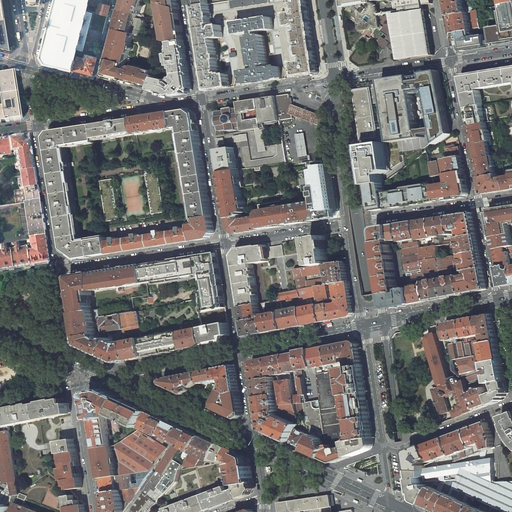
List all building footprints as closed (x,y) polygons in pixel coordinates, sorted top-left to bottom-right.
[(0,0),(0,47),(10,50),(1,0),(0,0)] [(53,0),(39,56),(43,62),(71,69),(74,55),(75,50),(76,47),(82,49),(91,14),(85,12),(88,0),(53,0)] [(122,10),(117,29),(132,33),(139,35),(143,19),(135,18),(136,14),(138,14),(139,11),(141,11),(143,2),(143,1),(143,0),(124,0),(122,7),(125,7),(124,11),(122,10)] [(163,3),(178,8),(179,9),(179,7),(177,1),(178,1),(178,0),(159,0),(160,2),(163,3)] [(236,0),(233,1),(217,3),(218,10),(234,7),(234,8),(270,3),(269,2),(280,0),(236,0)] [(294,0),(295,4),(296,4),(297,4),(298,10),(299,10),(300,10),(301,14),(300,15),(296,16),(296,14),(295,14),(288,15),(290,27),(297,26),(297,25),(300,25),(302,32),(299,32),(298,33),(302,56),(302,57),(305,56),(306,63),(296,64),(298,76),(319,73),(307,0),(294,0)] [(394,0),(395,2),(397,2),(398,9),(402,8),(403,13),(394,15),(394,16),(395,16),(396,19),(395,20),(395,24),(394,24),(394,27),(396,26),(397,36),(396,36),(396,39),(398,39),(399,49),(398,49),(398,52),(399,52),(400,52),(400,55),(401,55),(402,59),(401,59),(401,60),(434,55),(434,54),(427,11),(427,10),(425,10),(424,7),(424,5),(433,4),(431,0),(394,0)] [(466,13),(463,0),(447,0),(450,16),(466,13)] [(110,5),(99,2),(96,13),(107,15),(110,5)] [(394,27),(394,24),(394,23),(393,22),(392,16),(388,13),(386,17),(375,9),(372,7),(373,6),(378,5),(377,2),(371,3),(349,6),(346,10),(353,15),(351,19),(358,24),(355,28),(363,34),(368,27),(369,27),(371,29),(375,32),(372,35),(379,41),(377,45),(380,47),(378,50),(382,53),(387,46),(398,54),(399,52),(398,52),(398,49),(399,49),(398,39),(396,39),(396,36),(397,36),(396,26),(394,27)] [(178,8),(163,3),(162,5),(160,6),(164,29),(166,30),(165,34),(166,34),(166,39),(170,40),(169,42),(172,43),(184,41),(184,37),(183,37),(182,35),(181,31),(183,31),(182,26),(179,20),(181,20),(180,14),(179,14),(178,8)] [(199,5),(196,6),(209,90),(230,87),(228,75),(225,75),(225,74),(221,74),(221,73),(218,74),(218,71),(219,70),(218,67),(219,67),(218,60),(219,60),(218,55),(217,55),(216,48),(215,48),(214,39),(223,38),(221,25),(215,26),(214,29),(214,30),(211,30),(211,24),(212,24),(211,18),(212,18),(211,13),(211,14),(209,4),(199,5)] [(462,51),(511,42),(511,4),(504,6),(480,10),(482,28),(483,29),(471,31),(454,34),(456,47),(462,51)] [(475,11),(473,12),(475,29),(482,28),(480,10),(475,11)] [(466,13),(450,16),(454,34),(471,31),(468,13),(466,13)] [(272,17),(237,23),(239,35),(254,33),(254,36),(251,37),(250,38),(254,66),(255,67),(259,66),(260,70),(244,72),(246,85),(281,79),(279,67),(264,69),(264,66),(267,65),(268,64),(264,36),(263,35),(259,36),(258,32),(274,30),(272,17)] [(130,55),(132,43),(134,36),(132,36),(132,33),(117,29),(111,50),(114,50),(111,60),(124,63),(126,64),(129,54),(130,55)] [(188,64),(186,49),(185,49),(184,46),(185,46),(184,41),(172,43),(172,47),(171,47),(172,54),(168,55),(169,63),(171,63),(171,67),(175,66),(176,70),(177,69),(178,75),(188,73),(190,73),(189,67),(188,68),(187,64),(188,64)] [(97,57),(85,54),(84,58),(74,55),(71,69),(92,75),(92,74),(97,57)] [(132,85),(146,89),(146,86),(153,88),(157,78),(157,76),(153,75),(154,71),(137,67),(136,68),(133,67),(132,71),(123,68),(124,63),(111,60),(110,66),(107,65),(105,75),(114,78),(113,80),(121,82),(122,80),(125,81),(125,83),(128,84),(129,82),(132,83),(132,85)] [(508,70),(485,73),(487,88),(510,85),(508,70)] [(435,133),(450,124),(439,71),(423,73),(423,75),(411,77),(411,75),(389,79),(391,86),(383,88),(386,101),(390,127),(392,141),(404,139),(404,140),(420,138),(419,136),(421,136),(421,138),(424,137),(424,135),(424,134),(421,134),(421,135),(419,135),(419,130),(413,94),(427,92),(434,128),(435,133)] [(15,73),(0,75),(0,83),(1,88),(3,106),(6,121),(9,120),(10,122),(22,120),(15,73)] [(173,81),(171,83),(168,82),(169,81),(157,78),(153,88),(152,90),(155,91),(155,90),(159,91),(159,92),(162,93),(162,92),(169,94),(172,95),(173,95),(176,95),(176,96),(181,95),(182,95),(184,92),(185,93),(188,89),(190,91),(192,88),(190,76),(189,76),(188,73),(178,75),(178,77),(176,78),(173,80),(173,81)] [(485,73),(462,77),(468,108),(483,105),(482,101),(480,90),(487,88),(485,73)] [(382,80),(383,88),(391,86),(389,79),(382,80)] [(359,91),(356,92),(363,139),(365,139),(366,146),(364,147),(370,185),(383,183),(382,175),(388,171),(384,142),(392,141),(390,127),(376,130),(371,104),(386,101),(383,88),(359,91)] [(291,98),(290,94),(277,96),(281,121),(294,119),(293,115),(292,106),(291,98)] [(263,124),(275,122),(281,121),(277,96),(276,96),(258,99),(262,124),(263,124)] [(239,102),(239,104),(239,105),(240,108),(243,128),(243,130),(243,131),(256,129),(263,128),(262,124),(258,99),(240,102),(239,102)] [(292,106),(293,115),(321,126),(325,116),(294,105),(293,104),(292,106)] [(483,105),(468,108),(471,125),(486,122),(490,122),(487,109),(484,109),(483,105)] [(226,111),(217,112),(218,119),(219,124),(220,131),(229,130),(230,130),(230,131),(238,130),(238,129),(238,128),(243,128),(240,108),(237,109),(235,109),(234,108),(226,109),(227,110),(226,110),(226,111)] [(190,110),(174,112),(176,127),(176,128),(177,128),(182,128),(196,219),(198,218),(212,216),(196,114),(190,110)] [(174,112),(134,119),(136,132),(137,133),(176,127),(174,112)] [(134,119),(94,125),(96,138),(136,132),(134,119)] [(268,130),(267,125),(276,124),(275,122),(263,124),(264,130),(268,130)] [(492,145),(490,130),(488,130),(486,122),(471,125),(472,130),(474,138),(476,139),(477,142),(475,144),(478,160),(480,161),(481,164),(479,165),(482,177),(496,175),(495,167),(497,167),(494,152),(492,152),(491,153),(489,145),(492,145)] [(450,124),(435,133),(437,145),(452,134),(450,124)] [(94,125),(52,131),(48,137),(65,248),(80,259),(111,254),(109,242),(108,238),(82,242),(82,241),(81,241),(66,146),(97,141),(96,138),(94,125)] [(263,128),(256,129),(260,152),(266,151),(266,147),(263,128)] [(247,134),(234,136),(235,142),(242,141),(248,140),(247,134)] [(7,154),(17,152),(20,172),(21,172),(35,170),(36,170),(30,135),(0,139),(0,157),(8,156),(7,154)] [(297,136),(299,148),(302,147),(307,147),(305,135),(299,136),(297,136)] [(248,140),(242,141),(246,168),(253,167),(252,161),(248,140)] [(275,157),(252,161),(253,167),(253,168),(256,167),(261,166),(287,162),(284,144),(277,145),(279,154),(275,157)] [(447,147),(448,151),(449,154),(444,155),(444,153),(430,156),(431,162),(445,159),(462,156),(461,148),(457,149),(456,146),(447,147)] [(234,147),(219,150),(222,172),(239,170),(237,159),(236,159),(234,147)] [(445,159),(431,162),(433,177),(441,176),(438,163),(445,161),(448,174),(465,171),(462,156),(445,159)] [(307,164),(313,201),(291,204),(291,206),(294,224),(321,220),(321,218),(323,218),(323,220),(332,218),(333,218),(336,216),(337,212),(337,210),(338,210),(336,197),(335,197),(334,187),(335,187),(332,169),(331,161),(322,162),(307,164)] [(21,172),(22,180),(19,181),(20,187),(22,186),(22,189),(34,187),(34,184),(34,183),(36,183),(38,183),(36,170),(35,170),(21,172)] [(224,176),(226,190),(225,190),(226,194),(242,191),(241,186),(243,185),(242,180),(240,181),(239,170),(222,172),(223,177),(224,176)] [(437,202),(466,197),(469,192),(465,171),(448,174),(450,184),(435,186),(437,202)] [(159,172),(147,174),(153,214),(165,212),(159,172)] [(496,175),(482,177),(485,194),(508,190),(506,177),(502,178),(501,180),(499,179),(499,174),(496,175)] [(113,179),(101,181),(107,221),(120,219),(113,179)] [(385,191),(383,183),(370,185),(369,185),(372,208),(376,208),(376,211),(384,210),(404,207),(403,205),(411,204),(412,206),(437,202),(435,186),(434,186),(431,186),(431,184),(404,189),(405,190),(386,194),(385,191)] [(24,203),(41,200),(38,187),(36,187),(34,187),(22,189),(14,190),(16,204),(24,203)] [(227,198),(230,218),(242,217),(243,215),(242,213),(246,213),(244,205),(246,205),(246,201),(244,201),(242,191),(226,194),(226,198),(227,198)] [(46,236),(41,200),(24,203),(30,239),(46,236)] [(282,201),(259,205),(260,217),(263,229),(294,224),(291,206),(283,207),(282,201)] [(488,210),(495,249),(509,247),(511,246),(511,237),(510,226),(511,225),(511,206),(508,207),(509,209),(505,209),(505,207),(488,210)] [(473,212),(450,216),(454,234),(454,239),(457,239),(456,232),(460,231),(461,238),(477,234),(473,213),(473,212)] [(212,216),(198,218),(199,223),(200,223),(200,224),(192,226),(193,229),(195,240),(210,238),(215,232),(212,216)] [(450,216),(433,219),(436,237),(437,246),(451,244),(451,239),(448,240),(447,235),(454,234),(450,216)] [(230,218),(231,230),(236,234),(263,229),(260,217),(242,219),(242,217),(230,218)] [(433,219),(416,221),(419,239),(419,240),(428,239),(428,240),(432,240),(431,238),(436,237),(433,219)] [(416,221),(398,224),(401,240),(401,242),(403,242),(404,248),(405,254),(407,264),(423,262),(423,261),(421,248),(420,242),(416,242),(415,240),(419,239),(416,221)] [(390,240),(393,240),(393,241),(401,240),(398,224),(380,227),(376,233),(377,242),(390,240)] [(116,241),(109,242),(111,254),(195,240),(193,229),(185,230),(185,227),(182,228),(182,231),(163,234),(163,231),(160,231),(160,234),(142,237),(141,234),(138,235),(138,238),(120,241),(119,238),(116,238),(116,241)] [(461,238),(459,238),(462,252),(462,254),(481,251),(477,234),(461,238)] [(46,236),(30,239),(32,248),(32,249),(33,248),(33,251),(28,252),(31,266),(48,264),(50,261),(46,236)] [(328,264),(330,264),(326,236),(310,238),(314,266),(322,265),(328,264)] [(295,269),(314,266),(310,238),(282,243),(282,247),(284,256),(286,270),(295,269)] [(377,242),(380,260),(393,258),(390,240),(377,242)] [(15,250),(11,250),(14,269),(31,266),(28,252),(28,248),(20,249),(19,241),(14,242),(15,250)] [(6,243),(0,243),(0,271),(14,269),(11,250),(8,251),(6,243)] [(266,245),(240,249),(236,256),(244,307),(259,304),(253,264),(269,261),(268,258),(284,256),(282,247),(267,250),(266,245)] [(437,246),(421,248),(423,261),(439,258),(437,246)] [(511,261),(509,247),(495,249),(499,266),(507,265),(509,264),(511,263),(511,261)] [(453,255),(439,258),(442,271),(447,270),(452,268),(456,268),(460,272),(468,270),(484,267),(481,251),(462,254),(465,267),(462,268),(462,267),(460,268),(460,266),(456,267),(455,261),(458,260),(457,255),(453,255)] [(154,263),(145,264),(148,280),(148,283),(158,282),(205,274),(208,290),(205,290),(206,299),(225,296),(220,269),(219,269),(218,264),(220,263),(218,253),(208,255),(183,258),(163,262),(158,263),(158,264),(154,265),(154,263)] [(380,260),(383,277),(396,275),(393,258),(380,260)] [(439,258),(423,261),(423,262),(425,273),(442,271),(439,258)] [(330,264),(328,264),(329,272),(326,273),(326,274),(327,280),(316,281),(317,286),(327,285),(335,284),(350,282),(347,261),(330,264)] [(408,271),(409,277),(411,287),(427,284),(426,278),(425,273),(423,262),(407,264),(408,271)] [(507,265),(499,266),(503,286),(511,284),(511,263),(509,264),(510,270),(510,269),(509,269),(508,269),(507,265)] [(106,287),(116,285),(117,293),(124,291),(124,287),(134,286),(134,283),(148,280),(145,264),(134,266),(135,267),(121,269),(121,268),(112,270),(96,272),(96,273),(82,275),(78,275),(79,276),(76,277),(75,276),(74,276),(74,277),(71,281),(70,281),(71,282),(72,282),(72,285),(71,285),(72,289),(73,289),(75,302),(74,302),(76,313),(93,310),(92,303),(91,303),(89,296),(92,295),(91,291),(106,288),(106,287)] [(314,266),(295,269),(299,290),(308,288),(306,282),(305,277),(313,276),(313,275),(324,274),(322,265),(314,266)] [(469,276),(461,277),(464,294),(488,289),(484,267),(468,270),(469,276)] [(448,277),(443,278),(447,297),(464,294),(461,277),(460,275),(454,276),(452,268),(447,270),(448,277)] [(158,282),(158,285),(203,278),(205,290),(208,290),(205,274),(158,282)] [(383,277),(385,294),(398,292),(396,275),(383,277)] [(427,278),(426,278),(427,284),(430,301),(447,297),(443,278),(435,280),(434,278),(433,279),(433,281),(429,281),(429,279),(428,280),(427,278)] [(350,282),(335,284),(338,299),(339,299),(352,297),(350,282)] [(414,304),(430,301),(427,284),(411,287),(411,288),(414,304)] [(327,285),(317,286),(319,297),(319,301),(320,301),(330,300),(327,285)] [(308,288),(299,290),(301,297),(301,300),(306,325),(324,322),(321,305),(321,304),(311,306),(310,302),(309,302),(308,299),(319,297),(317,286),(308,288)] [(391,308),(414,304),(411,288),(405,289),(403,290),(402,290),(403,293),(399,294),(398,292),(385,294),(387,306),(388,307),(390,308),(391,308)] [(299,290),(279,294),(280,299),(280,301),(288,299),(289,301),(294,301),(293,298),(301,297),(299,290)] [(203,299),(139,312),(143,332),(148,357),(168,353),(187,349),(182,325),(194,322),(203,321),(201,313),(227,308),(225,296),(206,299),(203,299)] [(330,300),(331,303),(334,320),(343,318),(352,316),(355,313),(352,297),(339,299),(339,302),(339,303),(338,303),(333,304),(332,300),(330,300)] [(259,304),(244,307),(246,321),(262,318),(265,317),(265,315),(265,313),(261,314),(260,307),(263,306),(264,307),(267,307),(278,305),(281,304),(280,301),(280,299),(259,304)] [(300,307),(282,311),(283,312),(286,329),(306,325),(301,300),(299,301),(300,307)] [(331,303),(321,305),(324,322),(334,320),(331,303)] [(231,335),(229,323),(227,308),(201,313),(203,321),(204,328),(208,345),(227,341),(226,336),(231,335)] [(105,332),(102,317),(101,309),(93,310),(76,313),(79,337),(99,334),(105,333),(105,332)] [(136,312),(122,314),(125,329),(125,332),(126,335),(140,332),(143,332),(139,312),(139,311),(136,312)] [(283,312),(265,315),(265,317),(266,320),(268,333),(286,329),(283,312)] [(108,316),(102,317),(105,332),(108,332),(125,329),(122,314),(119,315),(117,315),(118,320),(111,321),(110,320),(109,321),(108,316)] [(493,314),(479,317),(483,335),(485,335),(486,343),(498,340),(493,314)] [(479,317),(464,319),(467,337),(467,338),(468,338),(474,337),(482,335),(483,335),(479,317)] [(262,318),(246,321),(248,337),(249,337),(268,333),(266,320),(263,320),(262,318)] [(464,319),(447,323),(450,341),(458,339),(463,338),(467,337),(464,319)] [(194,322),(182,325),(187,349),(208,345),(204,328),(193,330),(193,328),(195,327),(194,322)] [(139,359),(148,357),(143,332),(140,332),(141,337),(142,337),(142,338),(127,341),(127,343),(131,360),(139,359)] [(437,333),(428,336),(429,340),(428,340),(442,387),(433,389),(441,414),(440,417),(439,418),(440,418),(440,419),(441,418),(443,418),(444,418),(446,417),(447,417),(446,414),(451,412),(448,404),(449,404),(446,397),(448,396),(449,394),(456,392),(459,391),(464,405),(461,406),(462,408),(454,411),(456,418),(477,410),(471,393),(466,378),(451,381),(437,333)] [(99,334),(79,337),(81,344),(81,345),(104,356),(110,344),(109,339),(109,338),(101,339),(100,338),(100,337),(99,334)] [(454,360),(476,355),(474,345),(474,343),(469,343),(468,338),(467,338),(467,337),(463,338),(463,341),(459,342),(458,339),(450,341),(454,360)] [(474,337),(468,338),(469,343),(474,343),(474,345),(480,344),(479,340),(475,341),(474,337)] [(110,339),(109,339),(110,344),(104,356),(119,363),(131,360),(127,343),(122,344),(120,344),(110,339)] [(502,360),(498,340),(486,343),(484,343),(488,362),(502,360)] [(355,341),(342,344),(345,358),(347,358),(348,360),(350,368),(362,365),(359,344),(359,343),(355,341)] [(488,362),(484,343),(484,344),(480,344),(474,345),(476,355),(454,360),(456,371),(462,377),(481,370),(479,364),(481,363),(486,362),(488,362)] [(346,361),(345,358),(342,344),(328,346),(331,365),(345,362),(346,362),(346,361)] [(316,368),(331,365),(328,346),(313,349),(316,367),(316,368)] [(303,369),(316,367),(313,349),(300,352),(303,369)] [(298,371),(303,370),(303,369),(300,352),(288,354),(291,372),(298,371)] [(280,375),(291,373),(291,372),(288,354),(269,358),(272,373),(272,375),(279,374),(280,375)] [(252,361),(255,380),(268,378),(267,375),(266,375),(267,373),(272,373),(269,358),(252,361)] [(495,382),(506,380),(502,360),(488,362),(486,362),(490,383),(495,382)] [(481,363),(479,364),(481,370),(485,384),(487,384),(481,363)] [(226,367),(217,368),(220,380),(225,379),(238,378),(236,365),(226,367)] [(347,379),(348,385),(349,396),(367,393),(362,365),(350,368),(345,369),(345,370),(347,379)] [(217,368),(201,372),(203,381),(202,381),(203,384),(204,383),(209,382),(212,384),(214,381),(220,380),(217,368)] [(305,402),(308,402),(307,398),(304,398),(304,395),(307,395),(303,370),(298,371),(299,377),(300,383),(293,384),(296,404),(305,402)] [(350,442),(339,370),(333,371),(328,372),(317,374),(321,400),(323,408),(327,436),(328,441),(328,446),(331,445),(347,443),(350,442)] [(466,378),(471,393),(479,390),(478,387),(481,386),(482,389),(486,387),(485,384),(481,370),(462,377),(466,378)] [(201,372),(165,379),(164,384),(187,394),(189,393),(192,390),(189,387),(191,385),(192,385),(195,387),(202,381),(203,381),(201,372)] [(276,394),(277,394),(276,388),(275,383),(274,377),(273,378),(268,378),(255,380),(258,397),(276,394)] [(239,391),(240,391),(238,378),(225,379),(226,383),(223,389),(233,393),(239,391)] [(283,406),(296,404),(293,384),(292,379),(279,381),(279,383),(280,387),(281,393),(282,400),(282,404),(283,406)] [(509,393),(506,380),(495,382),(497,389),(496,390),(488,393),(492,404),(492,405),(504,400),(503,398),(507,397),(506,394),(509,393)] [(205,392),(219,398),(214,407),(224,411),(239,418),(244,415),(241,396),(240,396),(239,391),(233,393),(223,389),(221,388),(217,386),(212,384),(209,382),(205,391),(205,392)] [(477,410),(492,404),(488,393),(486,387),(482,389),(479,390),(471,393),(477,410)] [(91,393),(89,397),(92,420),(107,418),(106,410),(108,409),(111,410),(110,411),(111,412),(110,412),(111,414),(111,413),(114,415),(122,398),(106,391),(104,391),(91,393)] [(370,417),(367,393),(349,396),(353,418),(353,419),(353,420),(354,420),(370,417)] [(258,397),(261,414),(277,411),(279,411),(277,405),(279,404),(278,400),(277,400),(276,394),(258,397)] [(130,422),(142,427),(149,411),(122,398),(114,415),(126,420),(125,422),(127,422),(127,421),(130,422)] [(63,399),(38,404),(40,419),(51,417),(51,418),(56,417),(55,416),(56,416),(71,413),(69,403),(64,404),(63,399)] [(321,400),(313,401),(314,405),(314,406),(315,407),(316,408),(317,408),(318,409),(319,409),(323,408),(321,400)] [(323,439),(328,441),(327,436),(323,408),(319,409),(318,409),(317,408),(316,408),(315,407),(314,406),(314,405),(313,401),(308,402),(305,402),(306,411),(308,424),(321,430),(321,432),(321,433),(323,434),(322,439),(323,439)] [(298,413),(306,411),(305,402),(296,404),(298,413)] [(38,404),(7,410),(9,426),(20,424),(41,420),(40,419),(38,404)] [(285,411),(299,417),(298,413),(296,404),(283,406),(282,409),(285,411)] [(7,410),(0,411),(0,427),(9,426),(7,410)] [(170,421),(149,411),(142,427),(145,429),(155,434),(160,436),(162,433),(170,421)] [(263,429),(271,433),(277,421),(275,420),(277,414),(277,411),(261,414),(263,429)] [(403,412),(404,419),(412,418),(411,411),(403,412)] [(511,412),(501,417),(504,424),(503,425),(506,432),(506,433),(509,438),(511,441),(511,442),(511,412)] [(271,433),(290,442),(296,428),(298,424),(283,417),(279,415),(277,421),(271,433)] [(373,438),(370,417),(354,420),(356,434),(356,436),(357,441),(373,438)] [(112,446),(110,429),(109,429),(107,418),(92,420),(97,449),(98,449),(112,446)] [(183,427),(170,421),(162,433),(168,437),(173,441),(175,439),(183,427)] [(487,422),(467,430),(473,446),(494,439),(487,422)] [(145,429),(142,427),(140,430),(150,437),(151,436),(144,431),(145,429)] [(179,441),(188,429),(185,428),(183,427),(175,439),(177,440),(179,441)] [(290,442),(302,448),(309,434),(296,428),(290,442)] [(194,432),(188,429),(179,441),(186,445),(194,432)] [(153,470),(168,449),(163,445),(157,441),(156,441),(152,438),(150,437),(140,430),(118,445),(124,475),(153,470)] [(467,430),(446,437),(453,454),(453,455),(474,448),(473,446),(467,430)] [(10,431),(0,432),(0,448),(5,483),(10,482),(18,481),(10,431)] [(194,432),(186,445),(185,447),(193,451),(199,442),(203,436),(194,432)] [(168,437),(162,433),(160,436),(157,441),(163,445),(168,437)] [(306,450),(323,457),(328,447),(324,445),(324,444),(323,441),(322,441),(323,439),(322,439),(314,435),(313,435),(306,450)] [(220,444),(203,436),(199,442),(193,451),(202,456),(202,457),(203,458),(203,456),(212,461),(213,459),(220,444)] [(446,437),(426,445),(430,458),(432,462),(453,454),(446,437)] [(351,457),(371,450),(374,443),(373,438),(357,441),(350,442),(347,443),(348,446),(351,457)] [(61,451),(61,454),(64,453),(77,451),(77,449),(76,445),(76,442),(75,439),(64,440),(59,441),(60,445),(61,451)] [(494,439),(473,446),(474,448),(476,454),(489,449),(494,447),(494,439)] [(186,445),(179,441),(160,470),(166,474),(176,460),(185,447),(186,445)] [(228,447),(220,444),(213,459),(221,462),(223,459),(228,447)] [(336,462),(351,457),(348,446),(340,449),(340,448),(338,448),(335,449),(332,448),(331,445),(328,446),(328,447),(323,457),(333,462),(334,462),(335,462),(336,462)] [(409,453),(411,469),(425,471),(426,465),(423,465),(423,463),(424,463),(424,462),(423,462),(424,462),(423,461),(423,460),(430,458),(426,445),(425,445),(410,450),(409,453)] [(97,451),(100,468),(100,470),(102,478),(106,478),(113,477),(114,476),(117,476),(113,446),(112,446),(98,449),(97,449),(97,451)] [(228,447),(223,459),(225,461),(225,462),(225,463),(228,462),(235,465),(240,453),(228,447)] [(474,448),(453,455),(455,461),(476,454),(474,448)] [(511,511),(511,481),(495,482),(495,459),(489,449),(476,454),(455,461),(456,463),(460,474),(458,480),(454,488),(467,494),(477,498),(483,501),(488,504),(493,506),(501,510),(505,511),(506,511),(511,511)] [(61,468),(63,481),(68,480),(69,486),(70,486),(71,489),(75,489),(83,488),(81,473),(80,473),(80,468),(78,466),(79,466),(77,451),(64,453),(65,463),(62,464),(63,468),(61,468)] [(247,456),(240,453),(235,465),(237,482),(238,485),(240,485),(254,483),(250,460),(247,456)] [(195,467),(205,465),(206,462),(191,455),(184,465),(181,469),(195,467)] [(195,467),(203,495),(221,488),(218,479),(224,477),(223,470),(222,466),(221,463),(221,462),(213,459),(212,461),(210,465),(205,465),(195,467)] [(168,494),(178,481),(181,469),(184,465),(176,460),(166,474),(160,470),(151,482),(165,492),(168,494)] [(425,477),(425,482),(435,481),(458,480),(460,474),(456,463),(435,467),(435,463),(426,465),(425,471),(425,477)] [(227,470),(223,470),(224,477),(226,485),(237,482),(235,465),(229,469),(227,470)] [(411,469),(416,499),(417,501),(424,504),(431,489),(428,488),(427,485),(422,485),(422,478),(425,477),(425,471),(411,469)] [(117,476),(114,476),(116,491),(120,490),(124,490),(141,487),(153,470),(124,475),(117,476)] [(102,478),(101,478),(104,493),(116,491),(114,476),(113,477),(106,478),(102,478)] [(435,481),(432,487),(433,487),(436,486),(437,484),(441,486),(439,490),(451,495),(454,488),(458,480),(435,481)] [(18,481),(10,482),(12,496),(19,494),(19,491),(18,481)] [(144,492),(157,502),(165,492),(151,482),(144,492)] [(205,504),(208,510),(209,510),(226,503),(251,494),(255,488),(254,483),(240,485),(238,485),(238,488),(234,489),(228,491),(226,486),(221,488),(203,495),(204,499),(203,499),(205,504)] [(141,487),(124,490),(125,494),(125,496),(124,496),(125,498),(126,500),(130,503),(141,487)] [(424,504),(441,511),(442,511),(451,495),(439,490),(433,487),(432,487),(431,489),(424,504)] [(0,488),(0,502),(10,507),(14,509),(17,503),(20,495),(19,494),(12,496),(0,488)] [(454,488),(451,495),(464,501),(467,494),(454,488)] [(116,491),(104,493),(106,511),(123,511),(124,511),(123,507),(121,495),(120,490),(116,491)] [(144,492),(132,510),(135,511),(148,511),(157,502),(144,492)] [(9,509),(8,511),(87,511),(86,504),(81,500),(76,501),(75,495),(67,496),(69,511),(40,511),(17,503),(14,509),(14,511),(9,509)] [(187,509),(188,511),(202,511),(208,510),(205,504),(203,499),(204,499),(203,495),(181,503),(184,510),(187,509)] [(310,511),(353,511),(353,510),(338,511),(337,511),(333,511),(333,510),(331,495),(279,503),(279,511),(302,511),(303,511),(310,510),(310,511)] [(451,495),(442,511),(470,511),(473,506),(464,501),(451,495)] [(10,507),(0,502),(0,511),(8,511),(9,509),(10,507)] [(181,503),(155,511),(180,511),(182,511),(184,510),(181,503)]
